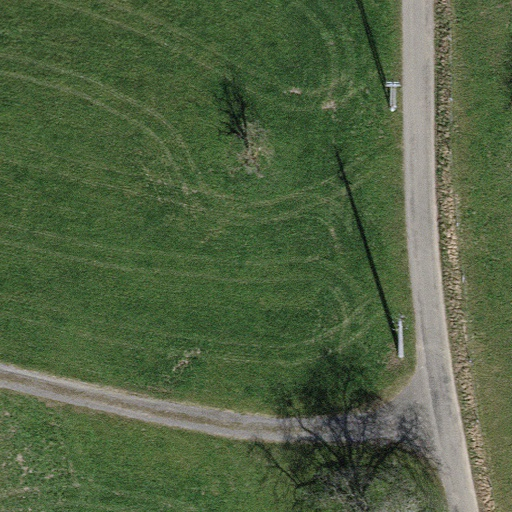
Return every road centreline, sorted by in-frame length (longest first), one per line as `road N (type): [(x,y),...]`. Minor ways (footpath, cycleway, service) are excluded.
road 1 (unclassified): [(417,0),(420,212),(467,511)]
road 2 (track): [(447,411),(301,429),(211,419),(0,372)]
